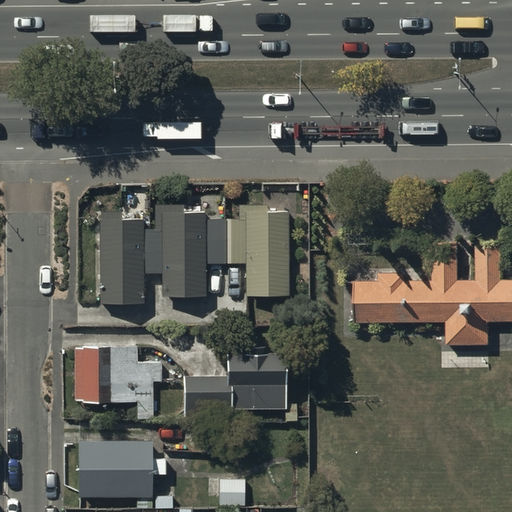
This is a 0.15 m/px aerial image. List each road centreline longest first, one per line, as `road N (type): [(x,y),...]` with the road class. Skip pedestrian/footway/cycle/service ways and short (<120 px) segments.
road 1 (trunk): [(0,37),(511,33)]
road 2 (trunk): [(511,114),(27,120)]
road 3 (residential): [(28,511),(27,120)]
